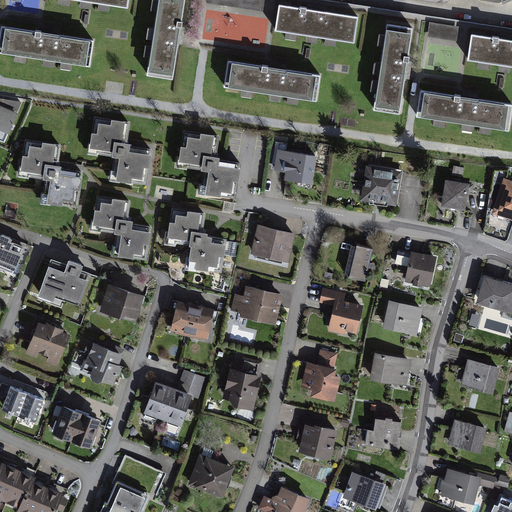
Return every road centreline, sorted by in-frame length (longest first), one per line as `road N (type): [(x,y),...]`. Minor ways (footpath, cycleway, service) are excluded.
road 1 (motorway): [(0,19),(511,100)]
road 2 (motorway): [(511,66),(75,0)]
road 3 (residential): [(95,478),(161,282),(44,247),(0,343)]
road 4 (residential): [(319,211),(272,417),(240,511)]
road 5 (residential): [(472,240),(438,347),(402,511)]
road 6 (residential): [(472,240),(319,211)]
